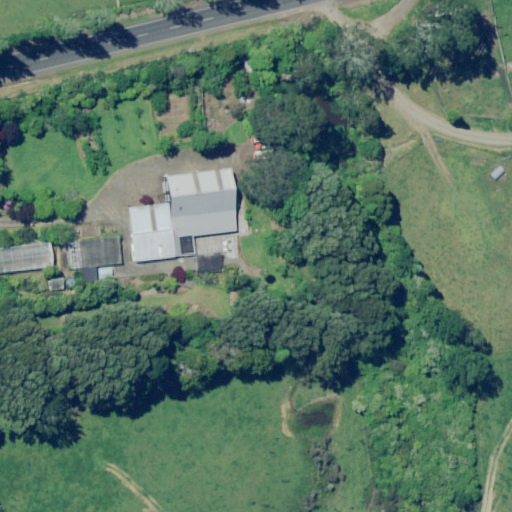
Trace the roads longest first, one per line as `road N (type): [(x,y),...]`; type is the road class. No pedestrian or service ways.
road 1 (primary): [(0,70),(293,0)]
road 2 (track): [(317,0),(424,131),(511,151)]
